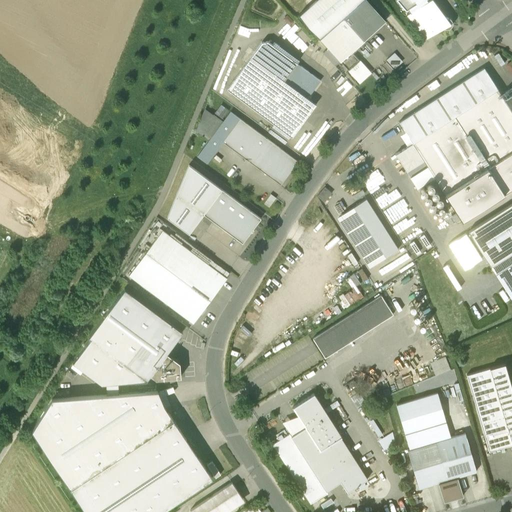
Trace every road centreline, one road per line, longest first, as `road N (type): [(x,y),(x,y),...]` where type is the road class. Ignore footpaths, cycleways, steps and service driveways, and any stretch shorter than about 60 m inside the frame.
road 1 (unclassified): [(495,16),(369,116),(315,175),(224,321),(213,362),(215,400),(284,511)]
road 2 (track): [(0,457),(152,215),(243,0)]
road 3 (track): [(227,0),(151,187)]
